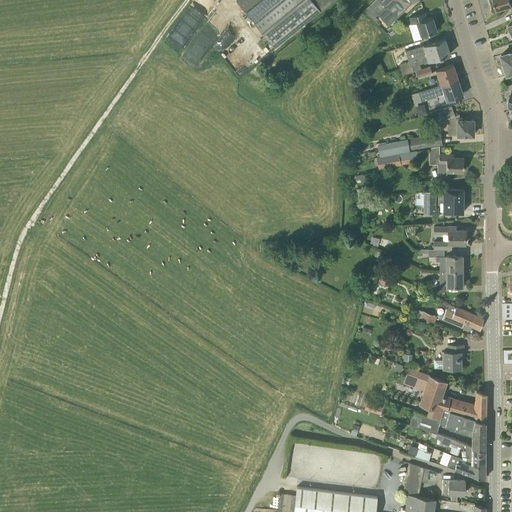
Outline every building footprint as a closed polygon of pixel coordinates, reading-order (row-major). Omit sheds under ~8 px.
[(236,0),(275,48),(320,12),(334,0),(236,0)] [(374,0),(363,11),(368,16),(375,23),(378,20),(375,17),(378,15),(388,26),(414,0),(374,0)] [(494,0),(497,10),(511,5),(511,4),(510,0),(494,0)] [(411,24),(409,25),(415,42),(422,40),(420,36),(437,30),(432,17),(427,19),(425,12),(415,15),(409,17),(411,24)] [(411,67),(428,61),(450,54),(445,38),(423,45),(405,51),(409,62),(399,65),(403,76),(413,72),(411,67)] [(260,46),(249,56),(255,63),(266,53),(260,46)] [(511,51),(501,54),(508,75),(511,73),(511,51)] [(453,64),(436,70),(441,85),(458,79),(453,64)] [(418,77),(432,73),(430,66),(415,71),(418,77)] [(458,79),(441,85),(411,94),(414,103),(444,94),(446,101),(463,95),(458,79)] [(419,103),(415,104),(417,113),(426,112),(424,104),(419,105),(419,103)] [(448,129),(448,135),(452,135),(473,135),(473,120),(469,120),(469,117),(465,117),(465,120),(462,120),(462,118),(459,118),(459,114),(455,115),(448,118),(448,129)] [(439,132),(406,139),(407,139),(409,151),(429,148),(439,146),(442,145),(439,132)] [(407,139),(377,145),(379,158),(398,155),(408,152),(409,152),(409,151),(407,139)] [(429,148),(429,164),(438,164),(438,171),(446,171),(463,171),(463,158),(453,158),(453,155),(439,154),(439,146),(429,148)] [(408,152),(398,155),(400,165),(410,163),(408,154),(408,152)] [(378,158),(377,159),(379,169),(400,165),(398,155),(379,158),(378,158)] [(362,179),(356,180),(357,191),(364,190),(362,179)] [(463,212),(463,204),(463,188),(443,188),(433,190),(423,190),(423,212),(438,212),(438,207),(443,207),(443,212),(458,212),(458,214),(462,214),(462,212),(463,212)] [(448,226),(437,226),(434,226),(434,234),(448,234),(448,241),(433,241),(433,249),(445,249),(451,249),(451,243),(465,244),(465,230),(455,230),(455,226),(448,226)] [(379,245),(380,238),(372,236),(370,243),(379,245)] [(439,271),(440,271),(462,271),(462,256),(445,256),(445,249),(433,249),(428,249),(428,253),(428,256),(436,256),(436,261),(439,261),(439,271)] [(446,285),(446,286),(462,286),(462,271),(440,271),(440,284),(428,285),(428,292),(444,292),(444,285),(446,285)] [(385,285),(388,283),(390,277),(381,274),(380,280),(381,283),(385,285)] [(445,314),(443,319),(449,321),(462,327),(464,322),(480,329),(480,328),(483,318),(482,318),(449,304),(445,314)] [(436,316),(421,310),(419,318),(433,323),(436,316)] [(371,329),(364,327),(362,334),(369,336),(371,329)] [(443,360),(435,360),(435,368),(443,367),(443,368),(460,368),(460,359),(460,352),(463,352),(463,344),(447,345),(447,351),(443,351),(443,360)] [(422,390),(418,402),(429,406),(427,415),(440,419),(444,408),(450,410),(470,415),(485,420),(486,393),(484,393),(483,392),(477,391),(477,402),(476,407),(440,397),(445,380),(428,374),(422,390)] [(374,412),(381,414),(383,407),(376,405),(374,412)] [(413,411),(409,424),(431,432),(436,433),(439,424),(449,427),(456,429),(455,431),(471,436),(471,446),(485,450),(485,421),(470,417),(449,411),(450,410),(444,408),(440,419),(432,417),(427,415),(413,411)] [(460,446),(462,442),(437,433),(435,438),(441,440),(440,443),(449,447),(450,443),(460,446)] [(465,463),(470,464),(470,465),(485,467),(485,450),(471,446),(467,445),(467,457),(467,458),(465,463)] [(408,453),(415,456),(417,448),(410,446),(408,453)] [(415,456),(428,461),(431,452),(417,448),(415,456)] [(449,460),(446,466),(470,475),(485,478),(485,467),(470,465),(470,464),(465,463),(461,462),(462,458),(451,454),(449,460)] [(409,462),(403,493),(418,495),(424,467),(409,462)] [(465,480),(442,479),(442,494),(448,495),(448,493),(451,493),(457,493),(464,494),(465,480)] [(484,511),(485,506),(474,504),(473,511),(474,511),(431,511),(433,498),(418,495),(403,493),(401,499),(406,500),(404,511),(375,511),(377,496),(297,486),(296,495),(280,493),(277,511),(484,511)]
